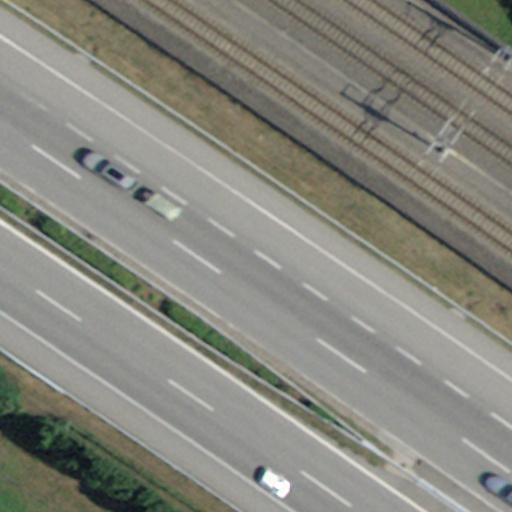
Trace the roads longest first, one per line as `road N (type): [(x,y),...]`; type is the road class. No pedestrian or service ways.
road 1 (motorway): [(511,476),(0,128)]
road 2 (motorway): [(0,271),(349,511)]
